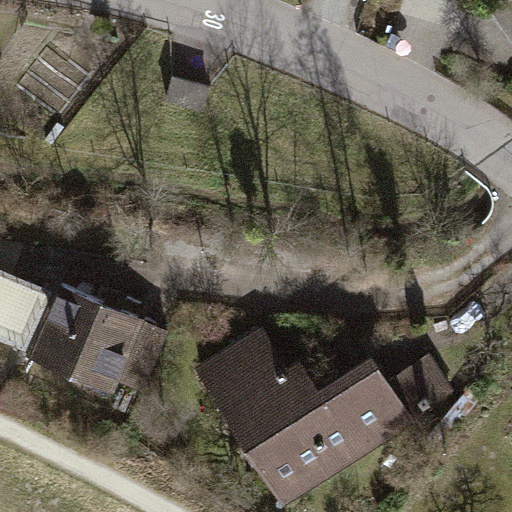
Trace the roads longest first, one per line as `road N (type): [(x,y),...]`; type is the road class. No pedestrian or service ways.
road 1 (tertiary): [(169,0),(321,53),(511,158)]
road 2 (track): [(167,511),(0,425)]
